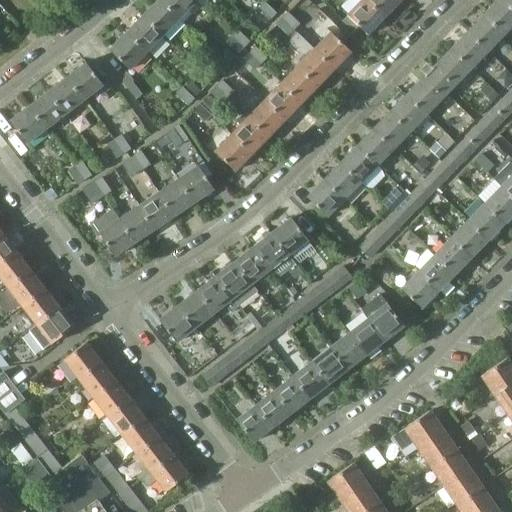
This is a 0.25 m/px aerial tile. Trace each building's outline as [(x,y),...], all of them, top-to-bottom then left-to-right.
[(162,0),(157,0),(144,14),(163,34),(180,17),(162,0)] [(162,0),(180,17),(195,0),(162,0)] [(367,34),(384,17),(366,0),(361,0),(347,15),(358,25),(367,34)] [(366,0),(384,17),(400,0),(366,0)] [(511,9),(502,0),(498,0),(484,15),(504,34),(511,25),(511,9)] [(511,0),(502,0),(511,9),(511,0)] [(260,8),(271,19),(277,13),(265,2),(260,8)] [(288,13),(282,19),(294,30),(299,24),(288,13)] [(144,14),(128,31),(147,50),(163,34),(144,14)] [(347,15),(342,21),(352,31),(358,25),(347,15)] [(484,15),(468,32),(487,51),(504,34),(484,15)] [(294,30),(282,19),(277,25),(288,36),(294,30)] [(336,27),(331,32),(342,43),(347,38),(336,27)] [(238,30),(233,36),(244,47),(249,42),(238,30)] [(128,31),(109,50),(129,69),(147,50),(128,31)] [(331,32),(314,50),(333,69),(350,52),(342,43),(331,32)] [(468,32),(451,49),(471,68),(487,51),(468,32)] [(317,86),(333,69),(314,50),(297,33),(288,43),(299,54),(291,61),(297,67),(317,86)] [(244,47),(233,36),(227,42),(238,53),(244,47)] [(255,47),(249,53),(261,64),(267,58),(255,47)] [(426,75),(423,78),(434,87),(442,78),(446,81),(447,80),(453,87),(454,85),(471,68),(451,49),(434,66),(432,69),(426,75)] [(261,64),(249,53),(244,58),(255,70),(261,64)] [(102,85),(86,63),(66,78),(83,100),(102,85)] [(205,64),(200,69),(211,81),(217,75),(205,64)] [(300,103),(317,86),(297,67),(281,84),(300,103)] [(211,81),(200,69),(194,75),(205,87),(211,81)] [(511,75),(505,69),(495,80),(504,88),(511,79),(511,75)] [(232,70),(226,78),(232,84),(239,76),(232,70)] [(126,72),(122,75),(128,85),(133,82),(126,72)] [(83,100),(66,78),(48,92),(64,114),(83,100)] [(423,78),(406,96),(426,115),(443,97),(453,87),(447,80),(446,81),(442,78),(434,87),(423,78)] [(222,81),(216,87),(228,98),(234,92),(222,81)] [(128,85),(126,87),(135,100),(142,94),(133,82),(128,85)] [(284,120),(300,103),(281,84),(264,101),(284,120)] [(489,85),(482,92),(492,103),(499,96),(489,85)] [(178,92),(189,104),(195,98),(183,87),(178,92)] [(228,98),(216,87),(211,92),(222,104),(228,98)] [(64,114),(48,92),(29,107),(45,128),(64,114)] [(511,109),(511,93),(511,92),(503,101),(511,109)] [(406,96),(389,113),(409,132),(426,115),(406,96)] [(267,137),(284,120),(264,101),(248,118),(267,137)] [(505,119),(511,111),(511,109),(503,101),(495,109),(505,119)] [(194,109),(206,121),(212,115),(200,103),(194,109)] [(45,128),(29,107),(10,121),(27,143),(45,128)] [(491,133),(505,119),(495,109),(481,123),(491,133)] [(389,113),(373,130),(393,149),(409,132),(389,113)] [(251,154),(267,137),(248,118),(231,134),(251,154)] [(478,147),(491,133),(481,123),(468,137),(478,147)] [(182,142),(173,129),(166,134),(175,147),(182,142)] [(373,130),(356,147),(376,166),(393,149),(373,130)] [(446,133),(437,142),(447,151),(455,142),(446,133)] [(234,171),(251,154),(231,134),(215,151),(234,171)] [(120,136),(114,140),(122,153),(129,149),(120,136)] [(478,147),(468,137),(459,146),(470,156),(478,147)] [(122,153),(114,140),(107,144),(116,158),(122,153)] [(437,142),(429,150),(439,159),(447,151),(437,142)] [(461,164),(470,156),(459,146),(451,154),(461,164)] [(356,147),(340,164),(360,183),(364,187),(371,189),(383,176),(380,170),(376,166),(356,147)] [(141,151),(134,156),(143,169),(150,164),(141,151)] [(461,164),(451,154),(443,163),(453,173),(461,164)] [(143,169),(134,156),(122,164),(131,177),(143,169)] [(423,156),(413,165),(421,173),(430,164),(423,156)] [(104,158),(99,161),(103,166),(108,163),(104,158)] [(81,162),(75,166),(84,179),(90,175),(81,162)] [(511,199),(511,163),(510,162),(492,180),(500,187),(511,199)] [(453,173),(443,163),(434,172),(445,181),(453,173)] [(340,164),(324,181),(343,200),(360,183),(340,164)] [(84,179),(75,166),(68,171),(77,184),(84,179)] [(198,166),(178,179),(194,202),(213,189),(198,166)] [(445,181),(434,172),(426,180),(436,190),(445,181)] [(101,178),(95,182),(103,195),(110,191),(101,178)] [(174,215),(194,202),(178,179),(159,192),(174,215)] [(436,190),(426,180),(418,189),(428,199),(436,190)] [(324,181),(307,198),(327,217),(336,225),(352,208),(343,200),(324,181)] [(103,195),(95,182),(83,190),(91,203),(103,195)] [(478,186),(472,193),(478,199),(484,192),(478,186)] [(503,224),(511,214),(511,199),(500,187),(484,204),(503,224)] [(51,188),(46,192),(52,200),(57,196),(51,188)] [(428,199),(418,189),(409,197),(420,207),(428,199)] [(154,228),(174,215),(159,192),(139,206),(154,228)] [(411,216),(420,207),(409,197),(401,206),(411,216)] [(487,241),(503,224),(484,204),(467,221),(487,241)] [(135,242),(154,228),(139,206),(119,219),(135,242)] [(403,224),(411,216),(401,206),(393,214),(403,224)] [(114,255),(135,242),(119,219),(112,209),(92,222),(114,255)] [(403,224),(393,214),(384,223),(395,233),(403,224)] [(291,218),(271,233),(288,255),(307,240),(291,218)] [(470,258),(487,241),(467,221),(451,238),(470,258)] [(386,241),(395,233),(384,223),(376,232),(386,241)] [(0,262),(14,251),(0,232),(0,262)] [(386,241),(376,232),(368,240),(378,250),(386,241)] [(271,233),(253,247),(270,269),(277,277),(287,270),(294,279),(301,273),(296,266),(296,265),(288,255),(271,233)] [(454,275),(470,258),(451,238),(434,255),(454,275)] [(370,259),(378,250),(368,240),(359,249),(370,259)] [(253,247),(234,262),(251,284),(270,269),(253,247)] [(29,270),(14,251),(0,262),(0,277),(7,287),(29,270)] [(438,291),(454,275),(434,255),(418,272),(438,291)] [(234,262),(215,276),(232,298),(238,306),(257,292),(251,284),(234,262)] [(343,266),(334,274),(342,285),(352,278),(343,266)] [(44,289),(29,270),(7,287),(22,306),(44,289)] [(421,308),(438,291),(418,272),(401,289),(421,308)] [(342,285),(334,274),(324,281),(333,292),(342,285)] [(215,276),(197,291),(213,313),(224,304),(230,312),(238,306),(232,298),(215,276)] [(333,292),(324,281),(315,288),(323,299),(333,292)] [(292,287),(287,291),(292,298),(297,293),(292,287)] [(323,299),(315,288),(306,295),(314,307),(323,299)] [(58,307),(44,289),(22,306),(37,324),(58,307)] [(197,291),(178,305),(194,327),(213,313),(197,291)] [(403,325),(386,303),(379,294),(359,310),(366,319),(383,341),(403,325)] [(314,307),(306,295),(296,303),(305,314),(314,307)] [(305,314),(296,303),(287,310),(295,321),(305,314)] [(178,305),(159,320),(176,342),(194,327),(178,305)] [(58,307),(37,324),(29,330),(43,349),(73,326),(58,307)] [(295,321),(287,310),(277,317),(286,328),(295,321)] [(262,316),(252,324),(255,327),(258,331),(268,324),(262,316)] [(286,328),(277,317),(268,324),(276,335),(286,328)] [(249,319),(231,333),(237,342),(255,327),(252,324),(249,319)] [(365,355),(383,341),(366,319),(348,333),(365,355)] [(276,335),(268,324),(258,331),(267,342),(276,335)] [(267,342),(258,331),(249,339),(257,350),(267,342)] [(346,369),(365,355),(348,333),(329,347),(346,369)] [(257,350),(249,339),(240,346),(248,357),(257,350)] [(64,359),(78,378),(100,362),(85,343),(64,359)] [(248,357),(240,346),(230,353),(238,364),(248,357)] [(328,383),(346,369),(329,347),(311,361),(328,383)] [(238,364),(230,353),(221,360),(229,371),(238,364)] [(481,376),(494,395),(511,382),(511,366),(506,358),(481,376)] [(229,371),(221,360),(211,367),(220,378),(229,371)] [(310,397),(328,383),(311,361),(293,375),(310,397)] [(114,380),(100,362),(78,378),(92,397),(114,380)] [(220,378),(211,367),(202,375),(210,386),(220,378)] [(23,399),(16,390),(2,372),(0,373),(0,407),(5,414),(13,407),(23,399)] [(291,412),(310,397),(293,375),(274,390),(291,412)] [(129,399),(114,380),(92,397),(107,416),(129,399)] [(511,410),(511,382),(494,395),(507,414),(511,410)] [(55,390),(49,395),(53,400),(59,394),(55,390)] [(273,426),(291,412),(274,390),(256,404),(273,426)] [(143,418),(129,399),(107,416),(121,435),(143,418)] [(253,441),(273,426),(256,404),(236,419),(253,441)] [(24,421),(13,407),(5,414),(15,428),(24,421)] [(461,408),(455,413),(459,418),(465,413),(461,408)] [(404,429),(392,438),(405,456),(417,447),(417,448),(442,430),(429,411),(404,429)] [(158,437),(143,418),(121,435),(136,454),(158,437)] [(35,435),(24,421),(15,428),(26,442),(35,435)] [(468,421),(459,427),(468,441),(478,434),(468,421)] [(20,442),(10,429),(1,437),(10,449),(20,442)] [(442,430),(417,448),(430,467),(455,449),(442,430)] [(46,449),(35,435),(26,442),(37,456),(46,449)] [(480,435),(473,440),(479,450),(486,445),(480,435)] [(172,456),(158,437),(136,454),(150,472),(150,473),(172,456)] [(376,448),(365,455),(376,471),(387,464),(376,448)] [(57,463),(46,449),(37,456),(48,470),(57,463)] [(455,449),(430,467),(443,485),(469,468),(455,449)] [(104,511),(97,501),(109,493),(80,456),(44,483),(63,511),(104,511)] [(94,462),(106,477),(114,470),(103,456),(94,462)] [(186,475),(172,456),(150,473),(150,472),(140,479),(146,487),(156,480),(165,491),(186,475)] [(335,492),(326,498),(332,506),(340,500),(365,483),(352,464),(327,481),(335,492)] [(469,468),(443,485),(456,504),(482,487),(469,468)] [(128,489),(114,470),(106,477),(120,496),(128,489)] [(505,474),(498,479),(503,487),(511,481),(505,474)] [(365,483),(340,500),(348,511),(363,511),(379,502),(365,483)] [(0,511),(6,511),(9,510),(17,504),(3,485),(0,487),(0,511)] [(482,487),(456,504),(461,511),(486,511),(495,506),(482,487)] [(138,502),(128,489),(120,496),(130,509),(138,502)] [(385,511),(379,502),(363,511),(385,511)]
